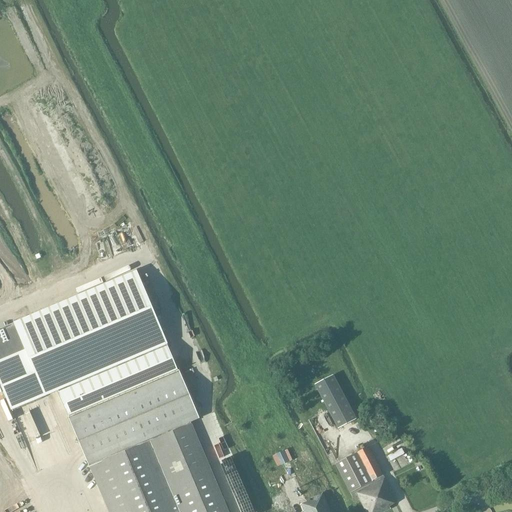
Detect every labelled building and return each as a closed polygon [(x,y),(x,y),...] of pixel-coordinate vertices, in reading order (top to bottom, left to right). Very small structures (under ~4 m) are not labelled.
[(124,227),(121,229),(124,235),(120,237),(125,245),(133,240),(124,227)] [(0,383),(11,411),(59,392),(70,418),(179,372),(137,270),(128,274),(6,327),(4,323),(0,324),(0,383)] [(333,367),(335,373),(343,370),(341,364),(333,367)] [(70,418),(69,419),(89,467),(90,467),(190,423),(199,419),(179,372),(70,418)] [(357,419),(334,375),(316,384),(339,428),(357,419)] [(227,511),(190,423),(90,467),(106,505),(109,511),(227,511)] [(263,443),(249,450),(260,471),(274,464),(263,443)] [(358,497),(366,511),(385,511),(391,509),(390,507),(397,503),(368,447),(335,464),(354,500),(358,497)] [(389,462),(404,452),(401,447),(386,456),(389,462)] [(407,463),(412,460),(407,452),(402,455),(407,463)] [(325,506),(307,466),(294,472),(299,484),(282,492),(288,505),(294,502),(298,511),(313,511),(325,506)]
